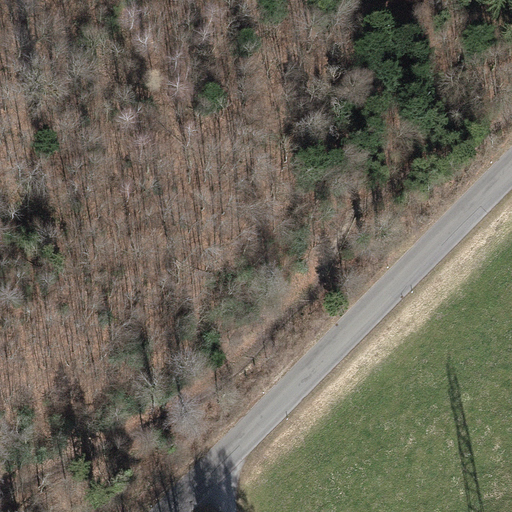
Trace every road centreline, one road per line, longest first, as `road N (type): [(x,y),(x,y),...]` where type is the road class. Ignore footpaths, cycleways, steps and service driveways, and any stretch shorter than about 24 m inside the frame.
road 1 (tertiary): [(171,511),(511,174)]
road 2 (track): [(0,494),(191,409)]
